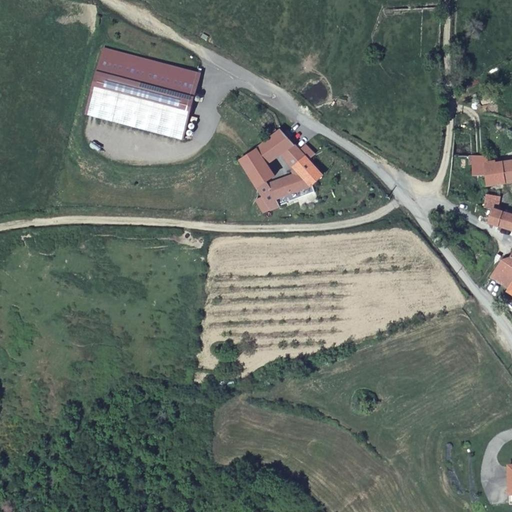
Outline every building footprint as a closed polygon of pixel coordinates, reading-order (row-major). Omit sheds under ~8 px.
[(200,74),(104,48),(87,114),(184,139),(200,74)] [(491,103),(488,94),(482,96),(476,98),(482,107),(491,103)] [(280,130),(272,137),(259,147),(240,159),(264,196),(256,200),(263,212),(280,205),(266,182),(275,177),(268,164),(282,153),(294,143),(288,138),(292,134),(288,129),(283,133),(280,130)] [(299,150),(294,143),(282,153),(289,159),(295,154),(298,157),(303,153),(299,150)] [(301,197),(315,192),(312,185),(323,174),(309,159),(315,153),(306,145),(299,150),(303,153),(298,157),(295,154),(289,159),(300,172),(303,175),(293,180),(301,197)] [(488,180),(488,164),(487,156),(474,156),(474,180),(488,180)] [(511,160),(488,164),(488,180),(488,185),(511,181),(511,160)] [(280,205),(301,197),(293,180),(303,175),(300,172),(279,182),(275,177),(266,182),(280,205)] [(487,195),(484,206),(493,209),(499,211),(501,197),(487,195)] [(499,211),(493,209),(488,222),(493,224),(498,226),(503,212),(499,211)] [(511,214),(503,212),(498,226),(511,231),(511,230),(511,214)] [(502,261),(492,277),(510,289),(509,291),(511,292),(511,254),(510,258),(502,261)]
